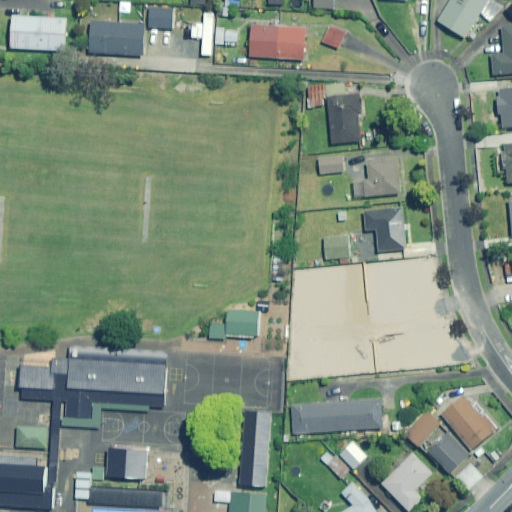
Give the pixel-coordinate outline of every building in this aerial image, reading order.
[(335,0),(310,0),(310,9),(335,11),(335,0)] [(494,0),(453,0),(439,23),(466,39),(483,12),(491,21),(505,7),(494,0)] [(231,9),(219,8),(218,17),(230,18),(231,9)] [(174,10),(148,9),(148,29),(173,30),(174,10)] [(67,20),(13,17),(11,49),(65,52),(67,20)] [(146,26),(91,22),(89,54),(144,57),(146,26)] [(305,61),(306,29),(251,27),(250,59),(305,61)] [(330,27),(324,43),(339,50),(346,33),(330,27)] [(511,27),(502,29),(505,54),(491,55),(493,77),(511,75),(511,27)] [(238,33),(225,33),(225,43),(238,44),(238,33)] [(346,97),(345,85),(324,86),(304,87),(306,109),(326,108),(330,108),(332,145),(361,144),(358,96),(346,97)] [(511,129),(511,89),(496,90),(498,115),(502,115),(503,130),(511,129)] [(344,174),(342,157),(318,160),(320,176),(344,174)] [(401,195),(398,161),(366,164),(368,181),(354,182),(356,199),(401,195)] [(406,251),(402,209),(364,213),(366,233),(376,232),(378,253),(406,251)] [(349,259),(348,237),(325,238),(326,260),(349,259)] [(412,306),(408,265),(370,269),(372,288),(383,287),(385,308),(412,306)] [(261,311),(229,309),(228,325),(227,335),(260,337),(261,311)] [(398,321),(399,330),(376,332),(379,361),(430,356),(428,329),(427,318),(398,321)] [(228,325),(211,324),(210,338),(227,339),(227,335),(228,325)] [(52,367),(20,365),(19,388),(22,388),(22,399),(67,402),(66,417),(63,416),(62,427),(101,430),(102,409),(150,412),(151,406),(165,407),(169,352),(71,345),(70,359),(53,358),(52,367)] [(466,353),(432,357),(434,368),(467,365),(466,353)] [(494,433),(463,397),(442,416),(473,452),(494,433)] [(383,430),(381,400),(291,406),(293,443),(306,442),(306,435),(383,430)] [(241,486),(266,487),(271,413),(245,411),(241,486)] [(441,424),(428,411),(405,436),(419,448),(441,424)] [(48,428),(17,427),(16,447),(47,449),(48,428)] [(470,457),(450,435),(430,454),(451,475),(470,457)] [(367,458),(353,443),(340,456),(354,471),(367,458)] [(148,451),(109,449),(107,477),(146,480),(148,451)] [(407,511),(411,511),(422,501),(415,493),(433,474),(412,453),(381,485),(407,511)] [(333,460),(327,454),(321,460),(341,480),(349,472),(336,458),(333,460)] [(0,506),(53,510),(54,484),(47,483),(49,462),(38,462),(39,459),(0,456),(0,506)] [(483,478),(470,465),(456,479),(469,492),(483,478)] [(93,480),(104,481),(105,468),(94,467),(93,480)] [(167,469),(156,468),(155,481),(167,482),(167,469)] [(76,499),(90,500),(91,488),(92,474),(78,473),(76,499)] [(374,511),(357,484),(342,493),(352,509),(347,511),(374,511)] [(90,503),(163,508),(164,492),(91,488),(90,500),(90,503)] [(267,511),(268,495),(232,492),(216,491),(216,502),(231,502),(230,511),(267,511)]
